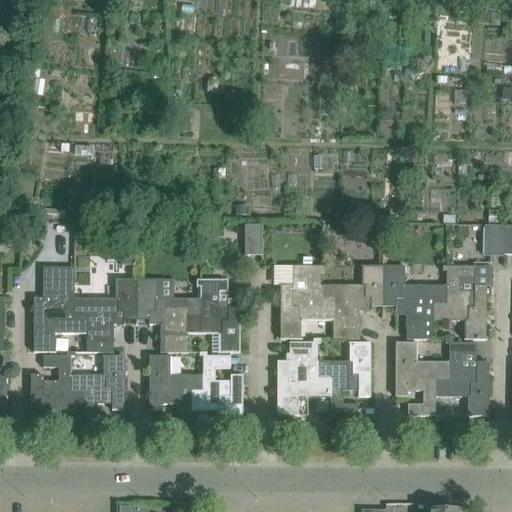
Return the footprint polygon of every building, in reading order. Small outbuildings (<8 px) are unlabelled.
[(245,257),(261,257),(261,226),(245,226),(245,257)] [(511,227),(504,228),(504,242),(503,256),(511,255),(511,227)] [(484,228),(484,255),(503,256),(504,242),(504,228),(485,228),(484,228)] [(383,310),(384,250),(378,250),(379,268),(361,268),(361,269),(362,269),(362,288),(320,287),(321,304),(333,304),(333,323),(333,342),(360,342),(360,310),(383,310)] [(447,304),(447,288),(405,288),(405,269),(406,269),(406,268),(386,268),(387,250),(384,250),(383,310),(406,310),(406,342),(434,342),(434,323),(434,304),(447,304)] [(475,288),(475,269),(452,269),(452,258),(446,258),(446,269),(443,268),(443,272),(447,272),(447,288),(447,304),(434,304),(434,323),(465,323),(465,341),(464,341),(464,342),(487,342),(487,288),(475,288)] [(321,304),(320,287),(320,272),(324,272),(324,268),(293,268),(293,288),(280,288),(280,342),(302,342),(302,340),(301,340),(301,323),(333,323),(333,304),(321,304)] [(46,300),(33,300),(33,355),(56,355),(56,354),(54,354),(54,336),(86,336),(86,318),(73,318),(73,300),(73,285),(77,285),(77,281),(73,281),(73,273),(46,273),(46,300)] [(137,327),(137,281),(114,281),(114,282),(116,282),(116,300),(73,300),(73,318),(86,318),(86,336),(86,355),(113,355),(113,326),(137,327)] [(200,318),(200,301),(158,301),(158,282),(159,282),(159,281),(137,281),(137,327),(160,327),(160,355),(187,355),(187,336),(187,318),(200,318)] [(228,293),(228,282),(197,281),(197,285),(200,285),(200,301),(200,318),(187,318),(187,336),(219,336),(219,354),(218,354),(218,355),(240,355),(240,301),(228,301),(228,307),(212,307),(212,293),(228,293)] [(449,345),(449,364),(449,381),(435,381),(435,400),(468,401),(468,418),(467,418),(488,419),(489,365),(477,364),(477,370),(462,370),(462,357),(477,357),(477,346),(453,345),(453,342),(446,342),(446,345),(449,345)] [(290,364),(277,364),(277,418),(299,418),(299,417),(298,417),(298,399),(330,399),(330,381),(317,381),(317,364),(317,345),(314,345),(290,345),(290,364)] [(350,364),(317,364),(317,381),(330,381),(330,399),(330,418),(358,418),(358,407),(342,407),(342,393),(358,393),(358,399),(370,399),(370,345),(348,345),(348,346),(350,346),(350,364)] [(449,381),(449,364),(417,364),(417,346),(418,346),(418,345),(396,345),(395,398),(408,399),(408,393),(423,393),(423,407),(408,407),(407,418),(435,418),(435,400),(435,381),(449,381)] [(70,393),(71,377),(71,358),(74,358),(74,355),(67,355),(67,358),(43,358),(43,369),(59,369),(59,383),(43,383),(43,377),(30,377),(30,431),(52,431),(52,430),(51,430),(51,412),(84,413),(84,394),(70,393)] [(203,358),(203,376),(203,394),(188,394),(188,413),(221,413),(220,431),(220,432),(242,432),(242,377),(230,377),(230,383),(214,383),(214,369),(230,370),(230,358),(206,358),(206,355),(199,355),(199,358),(203,358)] [(103,377),(71,377),(70,393),(84,394),(84,413),(84,431),(111,431),(111,420),(95,420),(95,406),(111,406),(111,412),(123,412),(124,358),(102,358),(102,359),(103,359),(103,377)] [(203,394),(203,376),(170,376),(170,359),(171,359),(171,358),(149,358),(149,412),(161,412),(161,406),(177,406),(177,420),(161,420),(161,431),(188,431),(188,413),(188,394),(203,394)]
